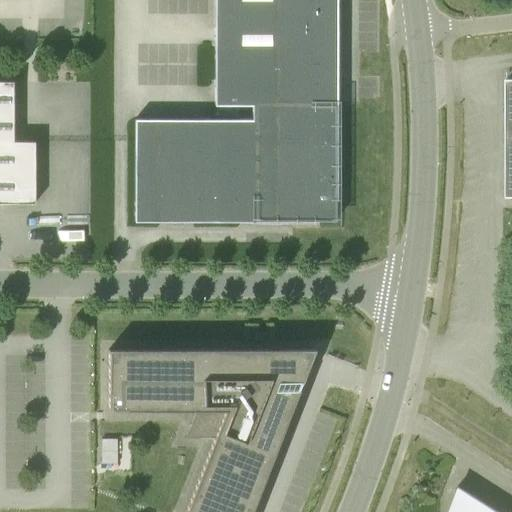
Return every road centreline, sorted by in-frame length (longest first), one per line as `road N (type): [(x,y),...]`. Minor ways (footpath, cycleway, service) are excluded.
road 1 (unclassified): [(411,290),(0,283)]
road 2 (unclassified): [(411,290),(420,175),(417,32)]
road 3 (unclassified): [(348,511),(373,453),(411,290)]
road 4 (track): [(511,456),(392,383)]
